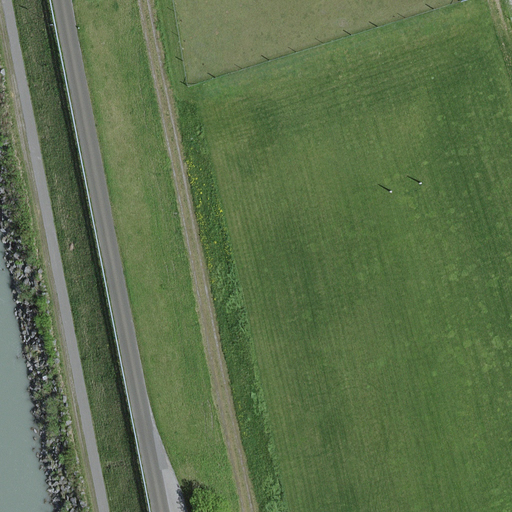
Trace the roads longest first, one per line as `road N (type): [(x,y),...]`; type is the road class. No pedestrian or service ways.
road 1 (track): [(149,0),(252,511)]
road 2 (unclassified): [(62,0),(162,511)]
